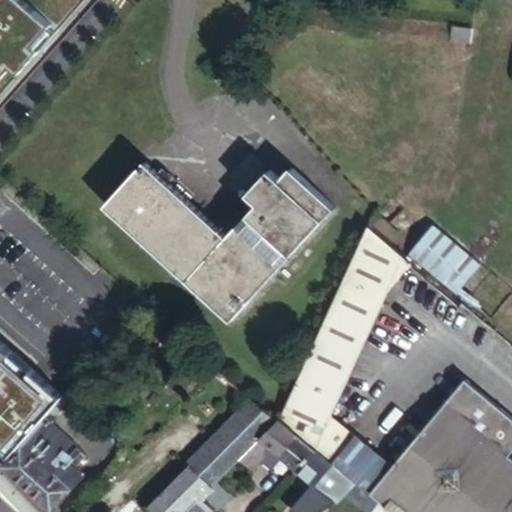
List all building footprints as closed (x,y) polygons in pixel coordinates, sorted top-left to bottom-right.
[(0,0),(0,91),(82,0),(0,0)] [(473,24),(453,22),(452,37),(471,39),(473,24)] [(76,127),(71,133),(79,143),(86,137),(76,127)] [(237,315),(340,200),(295,160),(284,171),(274,162),(253,187),(263,196),(233,229),(148,153),(107,199),(237,315)] [(314,442),(334,458),(358,430),(336,410),(391,287),(416,258),(406,249),(369,218),(280,414),(314,442)] [(458,287),(481,260),(434,221),(412,248),(458,287)] [(296,270),(288,262),(284,267),(292,274),(296,270)] [(290,277),(282,270),(279,273),(286,281),(290,277)] [(448,318),(461,301),(429,274),(415,289),(448,318)] [(0,437),(14,451),(50,413),(68,393),(0,332),(0,437)] [(511,511),(511,449),(510,448),(511,445),(511,408),(468,373),(385,473),(379,469),(370,481),(377,488),(374,492),(380,496),(399,511),(511,511)] [(105,511),(180,511),(201,491),(204,488),(215,478),(217,475),(241,452),(280,414),(259,396),(139,511),(114,511),(110,508),(105,511)] [(5,460),(53,503),(84,470),(68,454),(80,441),(50,413),(14,451),(5,460)] [(283,449),(297,461),(314,442),(280,414),(241,452),(254,464),(268,448),(274,442),(283,449)] [(283,449),(274,442),(268,448),(278,455),(283,449)] [(337,496),(345,486),(355,476),(334,458),(314,442),(297,461),(337,496)] [(229,487),(217,475),(215,478),(204,488),(216,500),(229,487)] [(380,496),(374,492),(355,476),(345,486),(371,508),(380,496)] [(180,511),(208,511),(209,511),(215,505),(201,491),(180,511)] [(299,510),(300,511),(317,511),(323,508),(314,496),(299,510)] [(399,511),(380,496),(371,508),(367,511),(399,511)]
